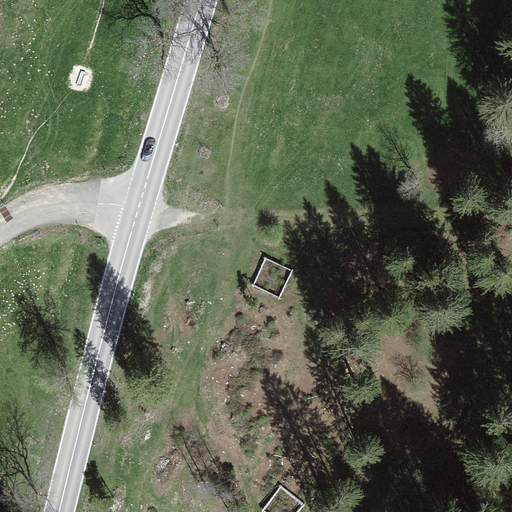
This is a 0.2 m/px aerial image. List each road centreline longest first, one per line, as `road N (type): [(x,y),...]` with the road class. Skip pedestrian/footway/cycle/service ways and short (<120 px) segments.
road 1 (secondary): [(139,208),(58,511)]
road 2 (secondary): [(200,0),(139,208)]
road 3 (unclassified): [(0,227),(49,206),(139,208)]
